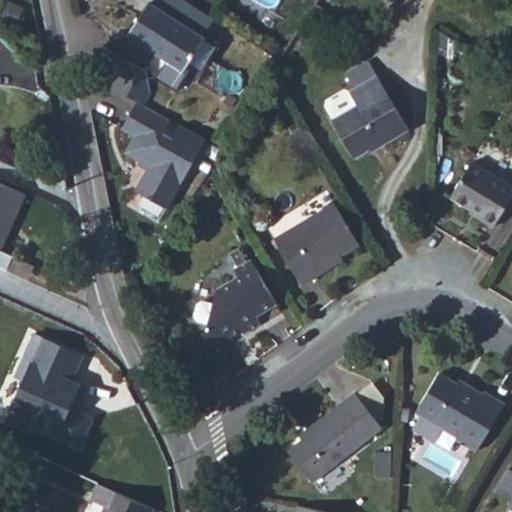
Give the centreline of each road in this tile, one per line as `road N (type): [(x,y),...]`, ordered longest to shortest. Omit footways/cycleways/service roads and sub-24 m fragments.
road 1 (residential): [(189,455),(105,275),(44,0)]
road 2 (residential): [(189,455),(356,328),(408,301),(458,309),(511,341)]
